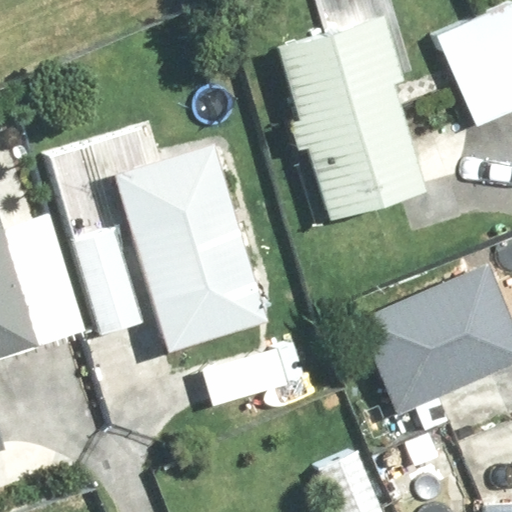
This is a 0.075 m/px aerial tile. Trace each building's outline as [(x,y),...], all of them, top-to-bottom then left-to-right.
[(511,2),(417,31),(447,130),(511,109),(511,2)] [(360,21),(257,53),(313,236),(416,205),(360,21)] [(205,142),(95,175),(111,230),(57,246),(89,351),(143,334),(153,365),(263,332),(205,142)] [(351,305),(390,397),(511,346),(511,324),(481,251),(351,305)] [(0,354),(22,348),(0,270),(0,354)] [(289,341),(210,368),(221,403),(301,376),(289,341)] [(370,511),(347,456),(299,476),(313,511),(370,511)]
